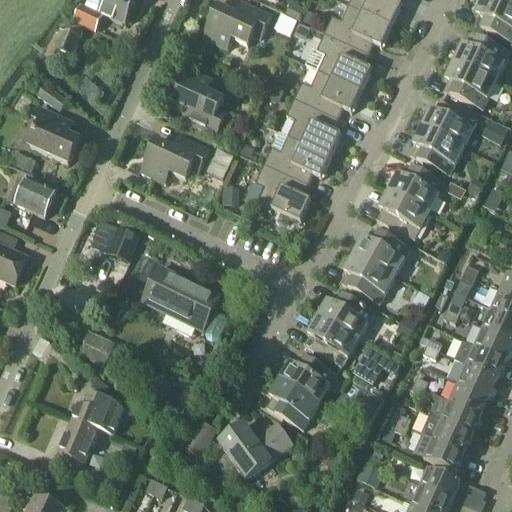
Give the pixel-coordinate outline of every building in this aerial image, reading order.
[(95,37),(102,20),(122,29),(124,24),(127,26),(138,2),(134,0),(104,0),(97,17),(80,10),(73,27),(95,37)] [(394,0),(351,0),(347,10),(391,30),(401,9),(393,5),(394,0)] [(511,0),(483,0),(483,1),(511,13),(511,0)] [(511,13),(483,1),(475,19),(479,20),(474,31),(511,48),(511,13)] [(290,7),(284,19),(299,25),(304,13),(290,7)] [(248,51),(252,41),(260,44),(271,21),(245,9),(240,21),(218,10),(203,44),(227,55),(232,44),(248,51)] [(391,30),(347,10),(340,26),(331,22),(324,39),(367,59),(372,48),(381,53),(391,30)] [(306,16),(302,26),(311,30),(315,20),(306,16)] [(284,20),(278,33),(291,39),(296,26),(284,20)] [(53,56),(69,63),(82,35),(66,28),(53,56)] [(298,29),(293,41),(304,46),(309,34),(298,29)] [(367,59),(324,39),(316,56),(324,60),(317,76),(361,96),(371,74),(362,70),(367,59)] [(509,58),(470,39),(465,50),(461,49),(453,66),(495,86),(509,58)] [(495,86),(453,66),(445,84),(448,86),(443,96),(482,115),(495,86)] [(215,141),(226,117),(219,114),(223,104),(207,97),(213,85),(189,74),(173,108),(195,118),(190,129),(215,141)] [(361,96),(317,76),(310,91),(301,88),(294,104),(337,125),(342,114),(351,118),(361,96)] [(273,86),(269,93),(282,99),(285,92),(273,86)] [(37,100),(58,116),(66,105),(45,90),(37,100)] [(269,93),(266,100),(279,106),(282,99),(269,93)] [(337,125),(294,104),(286,122),(294,125),(287,141),(331,161),(341,140),(332,135),(337,125)] [(477,124),(439,105),(433,116),(430,114),(421,132),(463,153),(477,124)] [(79,144),(67,139),(72,128),(39,113),(34,125),(40,128),(29,152),(68,170),(79,144)] [(490,128),(482,142),(500,151),(507,137),(490,128)] [(463,153),(421,132),(412,149),(415,151),(410,161),(449,181),(463,153)] [(331,161),(287,141),(280,157),(271,153),(263,170),(307,190),(312,179),(321,183),(331,161)] [(185,185),(190,175),(198,179),(208,155),(183,143),(178,155),(156,145),(140,178),(164,189),(170,178),(185,185)] [(244,148),(239,159),(249,163),(254,152),(244,148)] [(8,168),(29,177),(34,166),(13,157),(8,168)] [(511,163),(507,161),(502,171),(508,173),(511,163)] [(444,190),(406,169),(400,180),(397,178),(388,196),(429,218),(444,190)] [(307,190),(263,170),(255,188),(252,187),(244,206),(270,218),(272,214),(300,227),(310,205),(302,201),(307,190)] [(473,182),(467,194),(477,199),(483,187),(473,182)] [(9,207),(13,209),(44,223),(56,197),(27,185),(26,187),(19,184),(9,207)] [(222,195),(220,198),(220,206),(222,209),(228,209),(230,206),(230,198),(227,195),(222,195)] [(429,218),(388,196),(378,213),(382,215),(376,225),(414,246),(429,218)] [(477,232),(471,246),(482,251),(489,238),(477,232)] [(409,255),(372,233),(366,244),(363,242),(353,259),(394,282),(409,255)] [(139,244),(116,234),(106,258),(129,267),(139,244)] [(0,283),(14,290),(27,262),(0,250),(0,244),(3,238),(0,237),(0,283)] [(394,282),(353,259),(343,277),(347,278),(341,289),(378,310),(394,282)] [(478,276),(467,271),(463,279),(474,284),(478,276)] [(217,305),(179,287),(180,283),(159,273),(142,307),(202,336),(203,334),(206,336),(204,340),(206,345),(212,348),(218,346),(227,326),(225,320),(220,317),(214,319),(210,318),(211,316),(213,316),(220,302),(218,302),(217,305)] [(511,278),(507,276),(498,295),(511,301),(511,278)] [(474,284),(463,279),(460,286),(471,292),(474,284)] [(511,301),(498,295),(490,314),(511,323),(511,301)] [(373,319),(336,297),(330,307),(327,305),(317,322),(357,346),(373,319)] [(461,314),(450,309),(446,316),(458,321),(461,314)] [(511,323),(490,314),(482,332),(511,346),(511,323)] [(458,321),(446,316),(443,324),(454,329),(458,321)] [(405,319),(400,328),(413,335),(418,327),(405,319)] [(357,346),(317,322),(307,339),(310,341),(304,351),(341,373),(357,346)] [(400,328),(394,337),(407,345),(413,335),(400,328)] [(511,351),(511,346),(482,332),(473,351),(506,365),(511,351)] [(438,357),(441,349),(430,344),(427,352),(438,357)] [(473,351),(462,345),(454,365),(465,369),(497,384),(506,365),(473,351)] [(438,357),(427,352),(423,359),(434,365),(438,357)] [(336,382),(299,359),(293,369),(290,367),(279,384),(319,409),(336,382)] [(497,384),(465,369),(456,388),(489,403),(497,384)] [(319,409),(279,384),(269,401),(272,403),(265,413),(302,435),(319,409)] [(423,397),(427,389),(415,384),(412,392),(423,397)] [(489,403),(456,388),(448,407),(480,421),(489,403)] [(423,397),(412,392),(408,399),(420,404),(423,397)] [(124,412),(88,397),(83,409),(79,408),(72,423),(98,434),(113,440),(124,412)] [(448,407),(437,401),(428,420),(472,440),(480,421),(448,407)] [(472,440),(428,420),(420,438),(422,439),(422,440),(464,458),(472,440)] [(407,434),(411,426),(399,421),(396,429),(407,434)] [(98,434),(72,423),(57,459),(83,470),(98,434)] [(361,423),(356,431),(364,437),(370,428),(361,423)] [(201,460),(214,435),(196,426),(183,451),(201,460)] [(272,466),(271,465),(292,450),(277,429),(255,444),(244,429),(218,448),(225,457),(221,460),(219,463),(219,467),(220,471),(223,473),(227,474),(231,473),(235,471),(245,485),(272,466)] [(407,434),(396,429),(392,436),(404,441),(407,434)] [(464,458),(422,440),(413,459),(455,478),(464,458)] [(125,448),(119,462),(131,467),(137,453),(125,448)] [(374,453),(371,461),(379,465),(383,457),(374,453)] [(365,467),(356,484),(375,493),(383,476),(365,467)] [(460,486),(427,472),(418,491),(451,505),(460,486)] [(159,488),(151,485),(145,496),(153,500),(159,488)] [(153,500),(161,504),(166,492),(159,488),(153,500)] [(447,511),(451,505),(418,491),(410,509),(415,511),(447,511)] [(485,498),(474,493),(470,501),(482,506),(485,498)] [(358,494),(353,504),(363,508),(367,498),(358,494)] [(0,507),(10,511),(14,504),(3,499),(0,504),(0,507)] [(59,511),(34,500),(27,511),(59,511)] [(192,511),(195,506),(188,502),(183,511),(192,511)]
